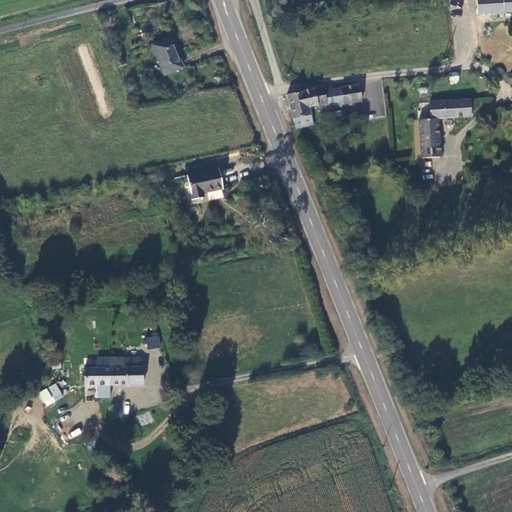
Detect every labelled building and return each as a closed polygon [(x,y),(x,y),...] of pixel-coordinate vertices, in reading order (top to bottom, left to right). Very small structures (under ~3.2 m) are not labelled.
[(511,0),(477,0),(478,15),(511,12),(511,0)] [(170,38),(151,45),(163,76),(182,69),(170,38)] [(361,102),(358,83),(340,85),(315,89),(286,96),(295,130),(299,129),(311,126),(309,116),(342,105),(354,103),(361,102)] [(470,117),(470,109),(475,109),(474,99),(435,102),(429,102),(430,120),(437,120),(470,117)] [(440,157),(437,120),(430,120),(419,120),(421,158),(440,157)] [(218,170),(189,174),(194,200),(205,198),(204,191),(221,188),(218,170)] [(158,336),(146,338),(148,349),(159,347),(158,336)] [(124,359),(110,359),(110,370),(109,386),(143,385),(142,369),(124,369),(124,359)] [(139,359),(124,359),(124,369),(142,369),(142,361),(139,359)] [(109,386),(110,370),(84,370),(84,386),(97,386),(109,386)] [(47,407),(64,396),(55,382),(38,393),(47,407)] [(141,426),(153,422),(149,412),(137,416),(141,426)] [(72,438),(82,433),(79,428),(70,432),(72,438)]
